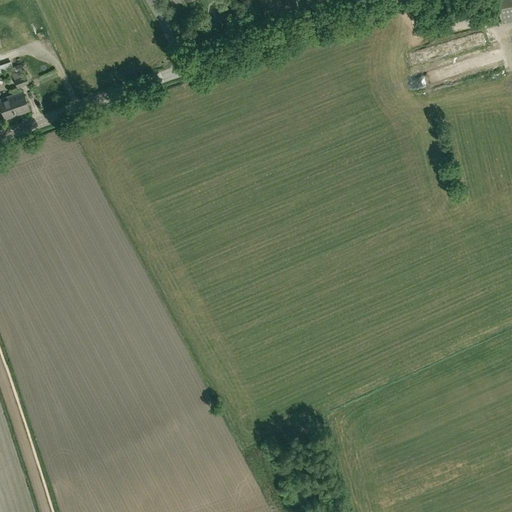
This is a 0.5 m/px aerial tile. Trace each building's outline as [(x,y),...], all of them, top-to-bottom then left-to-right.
[(511,0),(497,0),(501,21),(511,19),(511,0)] [(432,46),(433,55),(460,53),(459,44),(432,46)] [(495,64),(494,55),(481,56),(481,64),(495,64)] [(18,88),(29,84),(24,71),(13,76),(18,88)] [(0,102),(6,118),(30,110),(23,90),(0,98),(0,102)]
